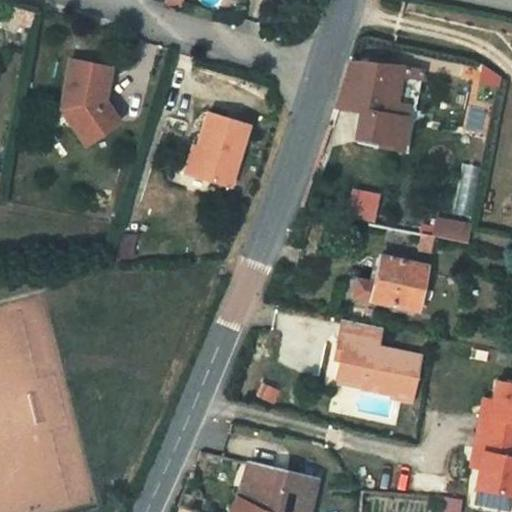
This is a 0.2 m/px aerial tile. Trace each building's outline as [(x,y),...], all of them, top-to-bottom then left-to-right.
[(112,56),(71,47),(61,95),(76,100),(73,115),(84,133),(119,111),(105,89),(112,56)] [(399,58),(349,50),(337,94),(362,98),(358,122),(403,130),(408,105),(390,103),(399,58)] [(410,93),(393,91),(390,103),(408,105),(410,93)] [(247,113),(210,102),(199,138),(193,159),(230,170),(247,113)] [(350,218),(375,220),(376,192),(352,191),(350,218)] [(466,240),(469,221),(434,215),(431,234),(466,240)] [(361,278),(359,295),(417,307),(429,262),(385,253),(378,281),(361,278)] [(376,375),(374,387),(408,392),(414,351),(384,347),(386,323),(343,314),(338,339),(350,339),(347,356),(344,370),(376,375)] [(350,339),(338,339),(336,355),(347,356),(350,339)] [(374,387),(376,375),(344,370),(341,387),(373,395),(374,387)] [(511,377),(495,374),(492,394),(490,410),(481,408),(478,427),(511,432),(511,377)] [(484,393),(481,408),(490,410),(492,394),(484,393)] [(511,432),(478,427),(475,445),(484,446),(481,462),(477,481),(511,487),(511,432)] [(484,446),(475,445),(472,460),(481,462),(484,446)] [(316,468),(244,454),(228,511),(309,511),(314,482),(316,468)] [(456,511),(458,488),(443,487),(440,511),(456,511)]
